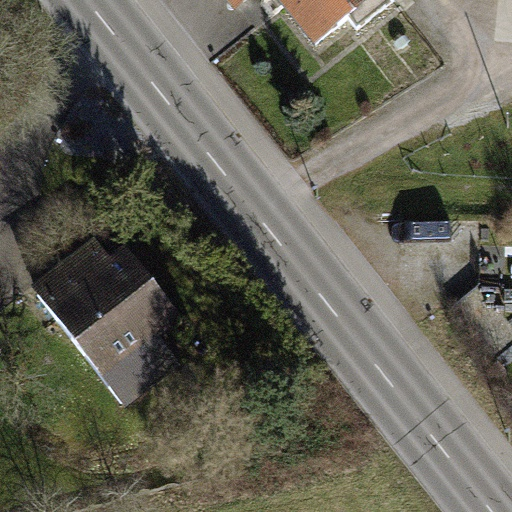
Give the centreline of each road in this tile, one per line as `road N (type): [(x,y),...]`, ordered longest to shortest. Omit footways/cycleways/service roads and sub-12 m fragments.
road 1 (primary): [(84,0),(490,511)]
road 2 (track): [(511,54),(259,217)]
